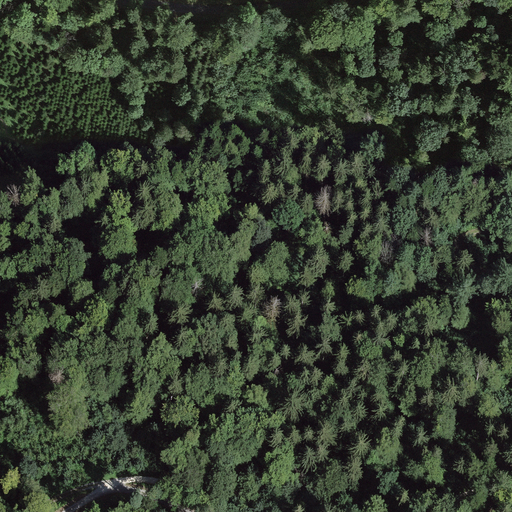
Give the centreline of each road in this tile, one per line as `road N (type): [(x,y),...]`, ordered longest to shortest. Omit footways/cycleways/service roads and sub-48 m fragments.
road 1 (track): [(511,288),(407,315),(341,306),(219,250),(157,248),(69,259),(0,295)]
road 2 (unclassified): [(66,0),(131,28),(191,34),(324,0)]
road 3 (track): [(511,282),(475,274),(453,243),(511,220)]
road 4 (track): [(111,486),(143,477),(191,487),(238,511)]
road 5 (track): [(184,511),(154,490),(111,486),(68,511)]
